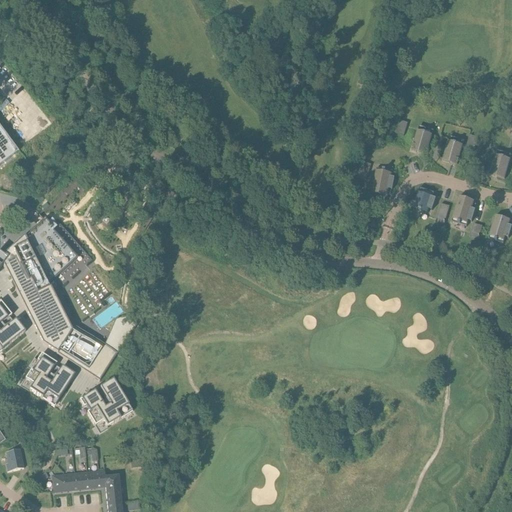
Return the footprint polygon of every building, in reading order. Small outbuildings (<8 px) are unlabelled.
[(0,166),(18,153),(0,128),(0,166)] [(433,137),(417,132),(411,151),(427,156),(433,137)] [(463,148),(447,143),(441,163),(457,167),(463,148)] [(510,161),(495,156),(489,175),(505,180),(510,161)] [(376,169),(371,195),(387,198),(392,172),(376,169)] [(434,194),(419,189),(412,209),(427,214),(434,194)] [(474,203),(459,198),(451,223),(466,228),(474,203)] [(437,223),(446,225),(450,207),(441,205),(437,223)] [(510,222),(495,217),(487,242),(502,247),(510,222)] [(0,270),(3,267),(7,276),(42,346),(99,383),(114,361),(116,358),(116,357),(117,355),(135,329),(127,318),(126,318),(115,322),(106,342),(106,344),(104,347),(66,322),(49,287),(79,260),(52,230),(53,229),(45,220),(2,258),(0,256),(0,270)] [(475,224),(472,236),(480,239),(483,227),(475,224)] [(0,353),(25,334),(15,322),(0,334),(0,326),(11,317),(0,304),(0,303),(0,353)] [(45,382),(56,366),(41,356),(37,363),(39,364),(32,374),(30,373),(25,381),(33,386),(29,392),(54,409),(74,378),(61,369),(50,386),(45,382)] [(120,370),(112,365),(107,373),(116,377),(120,370)] [(110,407),(105,410),(94,393),(79,403),(83,410),(86,408),(89,414),(87,415),(95,428),(103,423),(107,429),(132,413),(113,382),(100,390),(110,407)] [(6,454),(6,456),(8,465),(6,465),(7,473),(24,470),(20,451),(6,454)] [(99,474),(87,475),(89,490),(100,489),(99,474)] [(76,476),(77,492),(89,490),(87,475),(76,476)] [(76,476),(64,477),(66,493),(77,492),(76,476)] [(54,494),(66,493),(64,477),(53,478),(54,494)] [(107,506),(121,505),(119,483),(118,477),(117,477),(109,478),(104,479),(107,506)]
